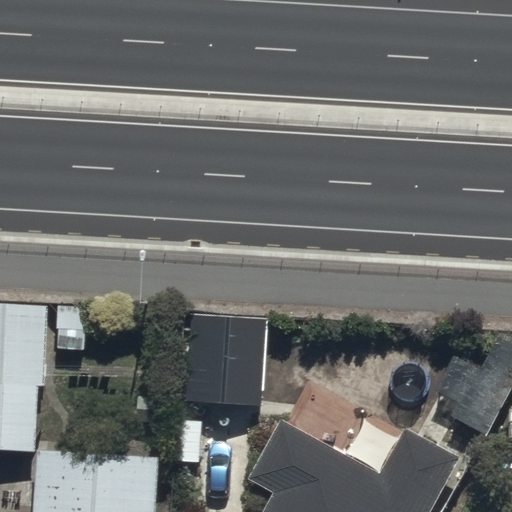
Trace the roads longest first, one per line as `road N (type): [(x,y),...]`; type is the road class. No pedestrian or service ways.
road 1 (primary): [(0,32),(511,62)]
road 2 (primary): [(511,191),(0,162)]
